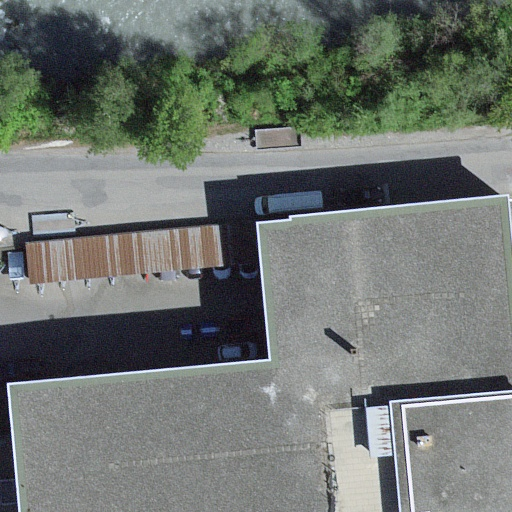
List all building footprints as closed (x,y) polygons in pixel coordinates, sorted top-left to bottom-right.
[(511,511),(511,320),(501,196),(250,219),(254,261),(263,361),(383,350),(398,511),(511,511)] [(254,261),(250,219),(23,240),(27,282),(254,261)] [(186,368),(199,511),(398,511),(383,350),(263,361),(186,368)] [(199,511),(186,368),(3,384),(8,439),(13,495),(14,511),(199,511)] [(8,439),(0,439),(0,495),(13,495),(8,439)]
